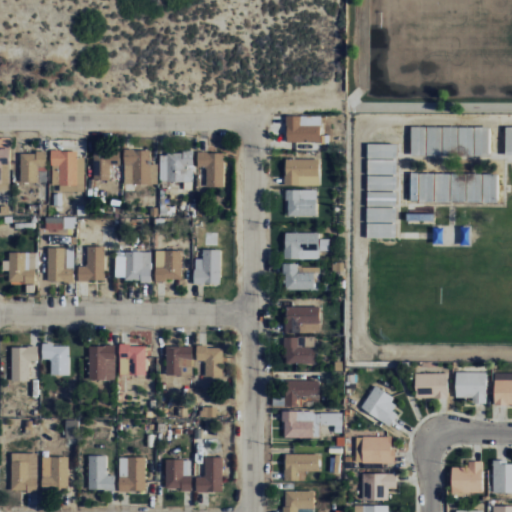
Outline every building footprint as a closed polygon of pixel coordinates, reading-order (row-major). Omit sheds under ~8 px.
[(320,141),(320,116),(286,117),(286,142),(320,141)] [(425,126),(410,126),(410,156),(425,156),(425,126)] [(441,126),(426,126),(427,156),(442,156),(441,126)] [(442,155),(489,156),(490,127),(443,126),(442,155)] [(396,159),(396,144),(367,143),(367,158),(396,159)] [(0,191),(10,192),(10,149),(0,149),(0,191)] [(158,164),(150,164),(151,150),(124,149),(124,183),(157,184),(158,164)] [(84,157),(77,157),(77,151),(51,151),(51,192),(84,192),(84,157)] [(47,152),(20,152),(20,182),(46,183),(47,152)] [(224,153),(198,153),(198,167),(206,167),(206,187),(224,187),(224,153)] [(319,159),(285,159),(285,185),(319,186),(319,159)] [(396,160),(367,159),(367,174),(396,175),(396,160)] [(418,200),(418,173),(411,173),(410,200),(418,200)] [(434,173),(419,174),(419,203),(434,203),(434,173)] [(451,173),(451,202),(465,202),(466,174),(451,173)] [(498,174),(467,173),(466,202),(497,203),(498,174)] [(435,203),(450,203),(450,174),(435,174),(435,203)] [(396,176),(368,176),(367,190),(396,191),(396,176)] [(316,190),(287,189),(286,216),(316,216),(316,190)] [(367,206),(396,207),(396,192),(368,192),(367,206)] [(396,223),(396,208),(367,207),(367,222),(396,223)] [(406,222),(434,222),(434,214),(406,214),(406,222)] [(46,217),(46,229),(73,229),(74,217),(46,217)] [(396,224),(367,224),(367,239),(395,239),(396,224)] [(285,232),(284,259),(319,259),(319,250),(329,251),(329,239),(319,239),(319,233),(285,232)] [(87,247),(87,266),(77,266),(78,281),(105,281),(104,246),(87,247)] [(47,248),(46,282),(73,282),(74,248),(47,248)] [(220,250),(203,250),(202,264),(194,264),(193,283),(219,284),(220,250)] [(151,252),(115,251),(115,280),(151,281),(151,252)] [(181,251),(155,251),(155,280),(182,280),(181,251)] [(35,253),(9,252),(9,284),(35,284),(35,253)] [(320,266),(284,265),(284,290),(314,290),(314,276),(320,276),(320,266)] [(320,307),(285,306),(285,332),(320,333),(320,307)] [(314,336),(284,337),(284,363),(315,362),(314,336)] [(68,374),(68,344),(42,344),(42,360),(50,360),(50,375),(68,374)] [(114,344),(88,345),(88,379),(115,379),(114,344)] [(146,374),(145,344),(119,344),(119,374),(146,374)] [(192,345),(166,345),(166,374),(192,375),(192,345)] [(223,346),(196,345),(196,360),(204,360),(204,376),(222,376),(223,346)] [(11,346),(11,380),(29,381),(29,361),(37,361),(37,346),(11,346)] [(486,371),(455,372),(455,397),(472,397),(472,403),(486,403),(486,371)] [(447,372),(415,373),(415,398),(448,397),(447,372)] [(511,404),(511,372),(495,372),(494,404),(511,404)] [(319,380),(285,379),(284,406),(300,407),(300,406),(319,406),(319,380)] [(392,411),(398,399),(372,386),(361,409),(390,424),(396,413),(392,411)] [(216,406),(202,406),(202,416),(216,416),(216,406)] [(320,438),(320,428),(342,428),(342,412),(283,411),(282,437),(320,438)] [(65,437),(78,437),(78,419),(65,419),(65,437)] [(393,435),(361,436),(362,463),(393,462),(393,435)] [(38,452),(11,452),(10,490),(37,491),(38,452)] [(319,454),(285,453),(285,480),(298,480),(298,471),(319,471),(319,454)] [(114,475),(106,475),(106,455),(88,455),(89,490),(114,489),(114,475)] [(68,490),(69,456),(42,456),(42,490),(68,490)] [(118,490),(145,491),(145,457),(119,456),(118,490)] [(196,491),(221,491),(222,457),(205,456),(204,476),(196,476),(196,491)] [(191,488),(191,459),(165,459),(166,489),(191,488)] [(511,492),(511,463),(508,463),(508,459),(493,459),(492,492),(511,492)] [(452,467),(452,492),(483,492),(482,460),(468,460),(468,467),(452,467)] [(330,461),(329,472),(339,472),(339,462),(330,461)] [(397,473),(362,473),(362,499),(388,500),(388,488),(396,488),(397,473)] [(284,511),(313,511),(313,490),(284,491),(284,511)]
